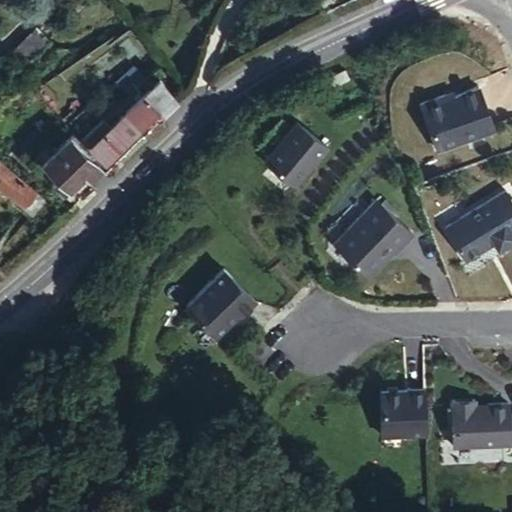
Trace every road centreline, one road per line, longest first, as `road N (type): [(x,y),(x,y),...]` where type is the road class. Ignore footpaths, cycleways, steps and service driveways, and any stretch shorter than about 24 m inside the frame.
road 1 (tertiary): [(421,0),(252,76),(201,114),(37,279),(0,305)]
road 2 (residential): [(511,321),(305,332)]
